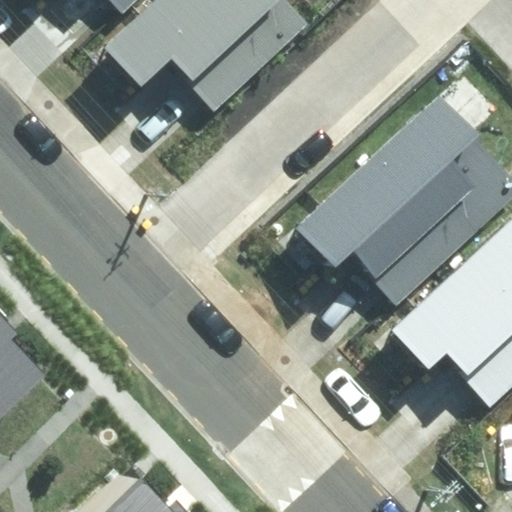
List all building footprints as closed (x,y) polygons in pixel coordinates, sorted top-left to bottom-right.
[(129,0),(91,36),(126,73),(157,44),(206,96),(298,11),(287,0),(129,0)] [(510,178),(423,85),(283,215),(318,252),(335,237),(387,292),(510,178)] [(511,364),(511,190),(376,317),(411,354),(428,338),(480,394),(511,364)] [(0,379),(19,362),(0,340),(0,314),(4,310),(0,306),(0,379)] [(119,462),(64,511),(190,511),(169,489),(156,501),(119,462)]
